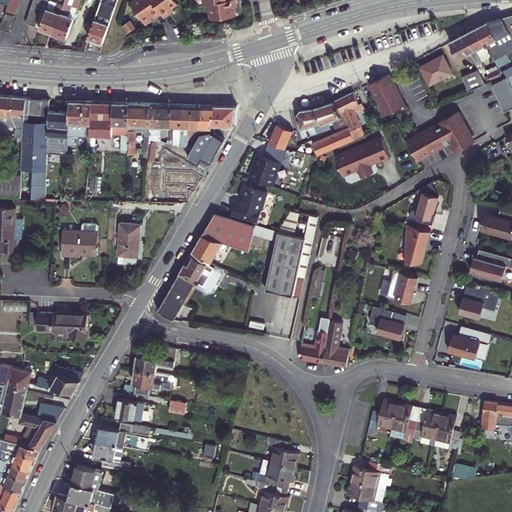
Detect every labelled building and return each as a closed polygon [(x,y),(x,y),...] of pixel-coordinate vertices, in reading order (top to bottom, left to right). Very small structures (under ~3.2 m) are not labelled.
[(18,0),(7,0),(5,8),(15,12),(18,0)] [(31,0),(24,18),(40,24),(47,3),(48,0),(31,0)] [(56,0),(54,6),(47,3),(40,24),(54,29),(64,0),(56,0)] [(64,0),(54,29),(67,34),(75,13),(68,10),(72,0),(64,0)] [(72,0),(68,10),(75,13),(79,0),(72,0)] [(107,0),(105,0),(99,0),(88,34),(104,39),(116,0),(107,0)] [(131,0),(143,18),(152,11),(155,14),(161,10),(154,0),(131,0)] [(154,0),(161,10),(163,14),(170,9),(168,6),(171,4),(176,0),(154,0)] [(207,0),(209,17),(235,14),(234,4),(237,4),(236,0),(207,0)] [(0,23),(9,27),(15,12),(5,8),(0,21),(0,23)] [(155,14),(152,11),(143,18),(145,21),(155,14)] [(129,15),(122,21),(127,28),(135,23),(129,15)] [(505,17),(487,23),(501,49),(511,44),(511,43),(510,38),(511,37),(505,17)] [(487,23),(476,28),(487,47),(491,55),(501,49),(487,23)] [(476,28),(466,33),(480,61),(485,58),(481,50),(487,47),(476,28)] [(466,33),(448,42),(455,55),(463,51),(466,56),(469,57),(474,67),(481,63),(480,61),(466,33)] [(485,58),(491,55),(487,47),(481,50),(485,58)] [(442,56),(420,67),(430,86),(452,74),(442,56)] [(490,68),(484,70),(491,83),(496,80),(492,71),(490,68)] [(484,70),(482,71),(488,83),(491,83),(484,70)] [(476,71),(460,80),(467,92),(484,85),(476,71)] [(389,74),(387,76),(394,89),(396,87),(389,74)] [(387,76),(370,85),(387,116),(406,105),(396,87),(394,89),(387,76)] [(507,110),(511,107),(511,83),(509,77),(494,84),(507,110)] [(348,95),(335,101),(339,114),(344,112),(353,108),(355,112),(360,110),(358,102),(361,101),(359,97),(361,96),(358,90),(348,95)] [(9,99),(0,97),(0,127),(4,128),(3,134),(8,134),(8,128),(9,99)] [(27,100),(9,99),(8,128),(19,129),(19,123),(26,123),(27,100)] [(46,102),(27,100),(26,123),(28,123),(28,126),(37,126),(37,127),(41,127),(42,118),(62,119),(62,114),(62,102),(46,102)] [(299,111),(297,113),(302,132),(304,137),(317,133),(315,126),(340,117),(339,114),(335,101),(321,107),(314,109),(299,111)] [(104,105),(83,104),(82,116),(80,147),(85,147),(86,138),(102,139),(103,126),(104,105)] [(124,106),(104,105),(103,126),(102,139),(101,147),(114,148),(114,146),(116,121),(123,121),(124,106)] [(142,107),(124,106),(123,121),(123,125),(141,127),(142,107)] [(152,107),(142,107),(141,127),(141,137),(140,148),(140,157),(146,157),(147,134),(151,134),(152,107)] [(161,107),(152,107),(151,134),(160,135),(161,107)] [(173,108),(161,107),(160,135),(159,143),(162,143),(163,130),(172,131),(173,108)] [(184,108),(173,108),(172,131),(184,131),(184,108)] [(194,108),(184,108),(184,131),(194,132),(194,108)] [(204,108),(194,108),(194,132),(200,132),(200,130),(203,130),(204,108)] [(216,109),(204,108),(203,130),(203,135),(203,139),(204,139),(207,139),(207,134),(208,132),(215,132),(216,109)] [(363,134),(355,112),(353,108),(344,112),(349,127),(354,138),(363,134)] [(226,109),(216,109),(215,132),(224,132),(225,128),(226,109)] [(244,110),(226,109),(225,128),(243,129),(244,110)] [(436,125),(407,142),(418,161),(449,142),(455,152),(475,140),(457,111),(438,122),(440,126),(437,128),(436,125)] [(82,116),(62,114),(62,119),(61,129),(59,163),(63,163),(65,146),(71,146),(71,155),(76,155),(75,161),(79,162),(80,147),(82,116)] [(281,125),(273,144),(275,145),(275,144),(285,148),(287,149),(295,131),(281,125)] [(57,201),(59,163),(61,129),(41,127),(37,127),(35,172),(46,173),(44,200),(57,201)] [(318,154),(354,138),(349,127),(314,143),(318,154)] [(181,145),(183,145),(184,131),(172,131),(163,130),(162,143),(159,143),(159,146),(166,146),(169,145),(169,142),(181,142),(181,145)] [(193,149),(194,132),(184,131),(183,145),(186,145),(186,149),(193,149)] [(218,171),(236,141),(224,135),(221,134),(214,137),(199,160),(218,171)] [(382,136),(335,156),(344,175),(359,169),(362,177),(373,172),(370,164),(380,160),(380,161),(390,157),(382,136)] [(130,147),(140,148),(141,137),(131,137),(130,147)] [(253,169),(250,177),(271,185),(285,148),(275,145),(273,144),(269,142),(264,155),(258,153),(254,164),(256,165),(254,169),(253,169)] [(114,148),(112,162),(140,164),(140,157),(140,148),(130,147),(114,146),(114,148)] [(205,190),(213,179),(202,173),(177,171),(176,192),(180,192),(180,202),(198,202),(199,188),(200,187),(205,190)] [(231,214),(257,223),(267,193),(245,185),(241,195),(243,196),(241,202),(239,201),(239,202),(236,201),(231,214)] [(439,187),(424,195),(429,203),(426,213),(424,213),(419,215),(417,221),(441,227),(444,217),(442,217),(447,200),(439,187)] [(0,238),(1,239),(1,252),(17,253),(17,239),(15,239),(16,209),(0,207),(0,238)] [(511,209),(501,208),(499,218),(487,214),(482,231),(511,238),(511,209)] [(279,232),(297,236),(302,214),(288,210),(279,232)] [(254,227),(215,214),(203,235),(194,252),(213,263),(225,242),(249,248),(254,227)] [(294,293),(302,295),(320,218),(311,216),(307,238),(294,293)] [(64,229),(63,255),(82,256),(82,253),(98,254),(99,224),(97,222),(85,222),(83,223),(82,230),(64,229)] [(127,255),(126,262),(139,263),(140,224),(121,223),(120,254),(127,255)] [(406,225),(406,264),(422,264),(431,232),(406,225)] [(279,232),(267,287),(294,293),(307,238),(297,236),(279,232)] [(511,259),(487,253),(484,265),(481,264),(478,275),(509,284),(511,274),(511,259)] [(215,268),(195,256),(189,266),(187,264),(159,311),(175,320),(198,283),(204,286),(215,268)] [(321,267),(318,280),(324,281),(327,268),(321,267)] [(394,271),(386,297),(411,304),(418,277),(394,271)] [(501,295),(468,286),(460,314),(481,319),(484,308),(496,311),(501,295)] [(401,314),(381,309),(377,324),(387,327),(385,336),(409,342),(413,327),(399,323),(401,314)] [(41,325),(41,331),(74,332),(74,336),(90,336),(90,319),(92,319),(92,315),(90,315),(90,313),(34,313),(34,325),(41,325)] [(401,314),(399,323),(413,327),(415,318),(401,314)] [(329,331),(322,361),(347,365),(351,347),(337,345),(343,320),(332,318),(329,331)] [(500,337),(469,328),(466,338),(461,336),(456,354),(483,362),(488,344),(497,346),(500,337)] [(316,347),(302,345),(300,357),(322,361),(329,331),(320,329),(316,347)] [(138,353),(136,368),(156,371),(157,363),(173,366),(174,359),(169,358),(171,346),(159,344),(157,357),(138,353)] [(0,376),(10,379),(8,385),(29,390),(30,384),(31,380),(33,371),(13,366),(12,370),(0,367),(0,376)] [(44,383),(31,380),(30,384),(73,394),(84,378),(81,378),(82,371),(69,368),(66,375),(60,373),(53,384),(46,382),(44,383)] [(155,377),(156,371),(136,368),(134,381),(137,382),(135,392),(151,394),(152,384),(170,387),(171,379),(155,377)] [(0,411),(22,416),(23,411),(29,390),(8,385),(0,383),(0,411)] [(253,390),(248,389),(245,399),(251,400),(253,390)] [(144,401),(119,396),(116,415),(141,419),(144,401)] [(186,400),(171,398),(169,408),(184,411),(186,400)] [(407,405),(392,402),(389,416),(382,414),(376,437),(380,437),(381,432),(384,433),(385,429),(400,432),(407,405)] [(511,406),(491,403),(487,429),(500,430),(501,426),(511,427),(511,406)] [(421,409),(407,405),(400,432),(399,439),(420,444),(425,424),(417,423),(421,409)] [(428,411),(421,409),(417,423),(425,424),(428,411)] [(22,416),(20,422),(23,423),(30,425),(33,414),(23,411),(22,416)] [(434,412),(428,411),(425,424),(431,426),(434,412)] [(431,426),(425,424),(420,444),(441,450),(441,449),(443,442),(449,416),(434,412),(431,426)] [(58,420),(33,414),(30,425),(32,425),(29,430),(35,434),(40,427),(52,430),(58,420)] [(463,419),(449,416),(443,442),(456,446),(455,450),(463,452),(467,435),(459,433),(463,419)] [(151,424),(121,420),(120,430),(127,431),(130,432),(131,428),(149,432),(151,424)] [(18,422),(14,429),(19,431),(23,423),(20,422),(18,422)] [(120,430),(100,426),(97,439),(117,443),(120,430)] [(40,451),(52,430),(40,427),(35,434),(29,430),(19,431),(14,429),(11,435),(9,441),(40,451)] [(127,431),(120,430),(117,443),(124,444),(127,431)] [(0,432),(0,438),(9,441),(11,435),(0,432)] [(0,438),(0,446),(0,447),(1,445),(7,446),(5,451),(9,452),(36,461),(40,451),(9,441),(0,438)] [(117,443),(97,439),(94,454),(104,456),(103,462),(129,467),(130,460),(122,458),(121,459),(114,458),(117,443)] [(299,445),(278,441),(277,445),(280,446),(279,448),(284,449),(280,463),(307,469),(310,454),(308,454),(297,451),(299,445)] [(443,442),(441,449),(455,453),(455,450),(456,446),(443,442)] [(122,458),(124,444),(117,443),(114,458),(121,459),(122,458)] [(310,448),(299,445),(297,451),(308,454),(310,448)] [(0,460),(31,470),(36,461),(9,452),(7,458),(0,456),(0,460)] [(27,481),(31,470),(0,460),(0,470),(2,471),(26,480),(27,481)] [(303,483),(307,469),(280,463),(270,461),(265,482),(288,488),(290,480),(301,483),(303,483)] [(477,477),(478,464),(458,462),(456,474),(477,477)] [(397,469),(377,464),(376,470),(362,466),(358,482),(392,490),(397,469)] [(114,474),(89,468),(84,485),(110,492),(114,474)] [(22,492),(27,481),(26,480),(6,473),(2,471),(0,470),(0,483),(1,483),(6,485),(22,492)] [(301,483),(290,480),(288,488),(299,490),(301,483)] [(287,494),(288,488),(265,482),(263,481),(262,488),(274,491),(270,506),(295,511),(296,511),(300,498),(298,497),(287,494)] [(388,504),(392,490),(358,482),(355,496),(369,499),(367,508),(384,511),(390,511),(392,505),(388,504)] [(0,510),(4,511),(12,511),(22,492),(6,485),(1,483),(0,483),(0,510)] [(117,493),(110,492),(84,485),(80,500),(113,509),(117,493)] [(298,497),(299,490),(288,488),(287,494),(298,497)] [(119,511),(120,510),(113,509),(80,500),(68,497),(63,511),(104,511),(105,511),(119,511)]
